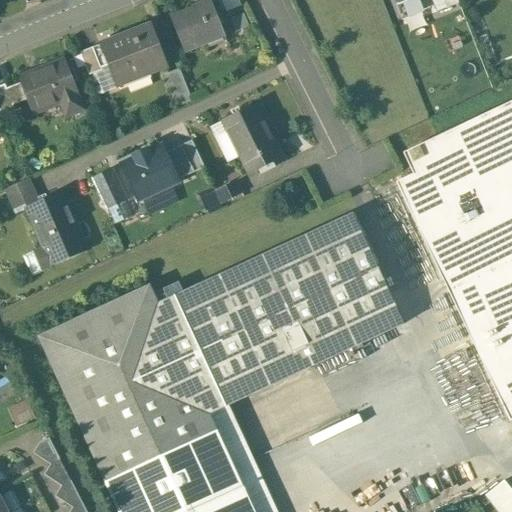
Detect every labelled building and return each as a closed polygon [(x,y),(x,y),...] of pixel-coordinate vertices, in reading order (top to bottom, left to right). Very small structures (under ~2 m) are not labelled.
[(394,0),(399,14),(421,5),(418,0),(394,0)] [(456,0),(431,0),(436,12),(458,3),(456,0)] [(191,11),(171,20),(184,52),(205,44),(205,42),(222,35),(209,3),(190,10),(191,11)] [(148,26),(100,45),(107,65),(116,87),(164,68),(148,26)] [(100,45),(78,53),(88,76),(100,71),(99,68),(107,65),(100,45)] [(63,61),(19,79),(21,83),(5,89),(12,106),(27,100),(32,113),(59,102),(61,108),(79,101),(63,61)] [(179,70),(164,76),(176,107),(191,101),(179,70)] [(4,85),(0,86),(0,113),(1,115),(14,110),(12,106),(5,89),(4,85)] [(411,175),(395,184),(509,421),(511,419),(511,100),(401,153),(411,175)] [(254,106),(224,121),(250,175),(284,158),(274,139),(271,141),(254,106)] [(135,159),(122,165),(138,201),(177,182),(161,147),(148,152),(147,149),(134,155),(135,159)] [(113,165),(92,175),(114,222),(134,213),(113,165)] [(27,179),(5,189),(13,208),(36,198),(27,179)] [(235,180),(214,190),(221,202),(241,192),(235,180)] [(60,194),(26,209),(51,265),(85,250),(60,194)] [(352,216),(157,305),(207,413),(226,404),(402,323),(352,216)] [(149,287),(39,338),(119,511),(196,511),(262,482),(226,404),(207,413),(157,305),(149,287)] [(9,406),(17,425),(35,417),(28,399),(9,406)] [(59,511),(89,511),(50,437),(26,449),(59,511)] [(511,511),(511,492),(503,480),(483,495),(496,511),(511,511)] [(275,511),(262,482),(196,511),(275,511)]
